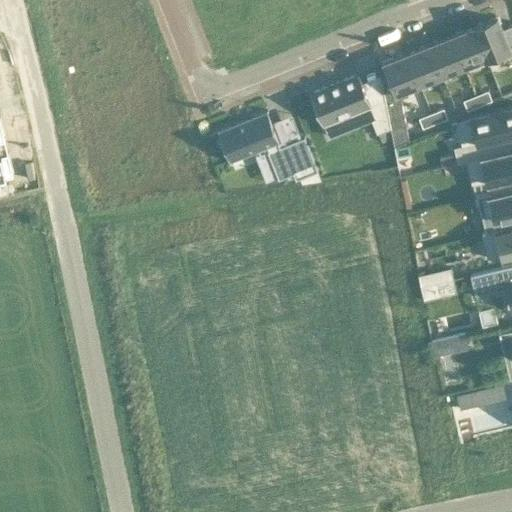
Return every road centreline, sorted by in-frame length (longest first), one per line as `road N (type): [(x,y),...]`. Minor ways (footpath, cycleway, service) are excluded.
road 1 (residential): [(447,0),(223,83),(202,76),(167,0)]
road 2 (residential): [(55,197),(10,0)]
